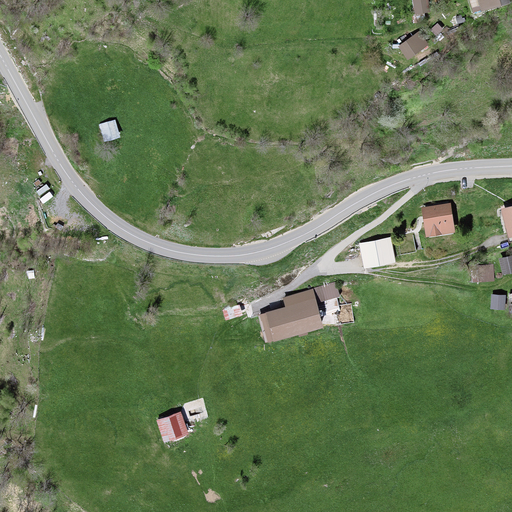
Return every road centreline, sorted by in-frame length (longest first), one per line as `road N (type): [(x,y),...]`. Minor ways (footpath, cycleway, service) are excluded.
road 1 (tertiary): [(511,166),(431,173),(390,186),(295,242),(246,257),(186,255),(139,240),(94,210),(60,167),(0,55)]
road 2 (track): [(501,237),(440,261),(364,269)]
